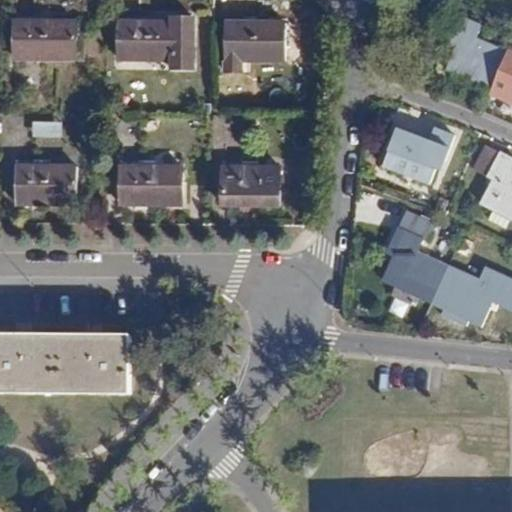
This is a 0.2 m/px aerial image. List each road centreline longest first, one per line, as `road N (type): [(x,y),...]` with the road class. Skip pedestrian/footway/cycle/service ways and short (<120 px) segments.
road 1 (residential): [(0,269),(321,274)]
road 2 (residential): [(302,336),(511,357)]
road 3 (residential): [(321,274),(350,84)]
road 4 (residential): [(511,137),(350,84)]
road 5 (residential): [(302,336),(211,436)]
